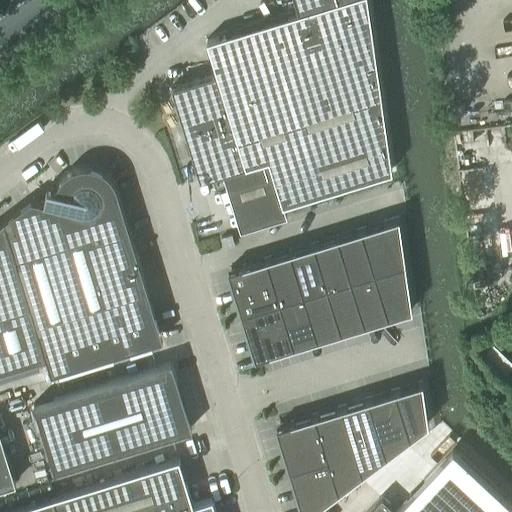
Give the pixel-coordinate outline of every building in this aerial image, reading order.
[(197,179),(220,171),(238,228),(283,214),(280,203),(389,169),(365,0),(292,0),(296,11),(204,39),(207,49),(200,52),(204,66),(211,63),(214,72),(170,85),(168,79),(167,79),(197,179)] [(53,187),(53,189),(44,187),(41,202),(28,199),(1,219),(44,356),(48,373),(152,341),(161,338),(114,188),(113,184),(112,182),(111,180),(110,178),(108,176),(107,175),(105,173),(103,172),(101,170),(99,169),(95,167),(91,166),(89,165),(87,165),(82,165),(77,166),(75,166),(73,167),(71,168),(69,169),(65,171),(63,172),(62,174),(59,177),(57,179),(56,181),(54,185),(53,187)] [(257,357),(411,309),(398,217),(230,269),(257,357)] [(1,219),(0,220),(0,369),(44,356),(1,219)] [(232,244),(228,234),(218,237),(221,248),(232,244)] [(190,427),(169,360),(31,403),(52,470),(190,427)] [(302,511),(308,511),(428,423),(422,381),(283,424),(278,426),(300,497),(298,497),(302,511)] [(4,449),(0,449),(0,485),(14,481),(4,449)] [(51,495),(56,511),(160,511),(191,502),(177,456),(51,495)] [(363,511),(398,511),(384,499),(379,494),(363,511)] [(6,509),(6,511),(56,511),(51,495),(6,509)] [(160,511),(215,511),(210,496),(191,502),(160,511)]
